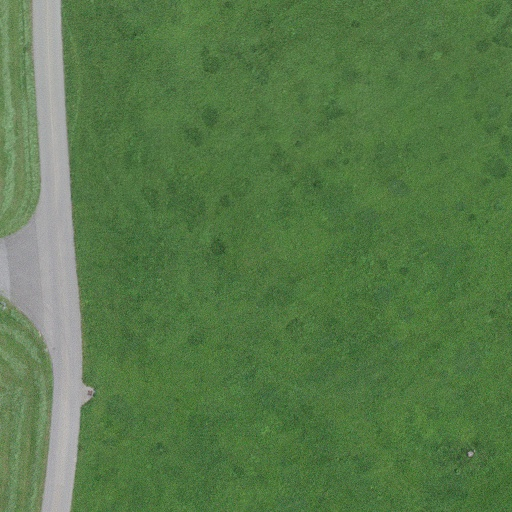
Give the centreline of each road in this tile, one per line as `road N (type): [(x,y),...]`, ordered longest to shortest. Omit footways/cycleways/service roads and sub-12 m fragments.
road 1 (residential): [(48,0),(55,202),(48,280),(0,264)]
road 2 (track): [(48,280),(71,374),(55,511)]
